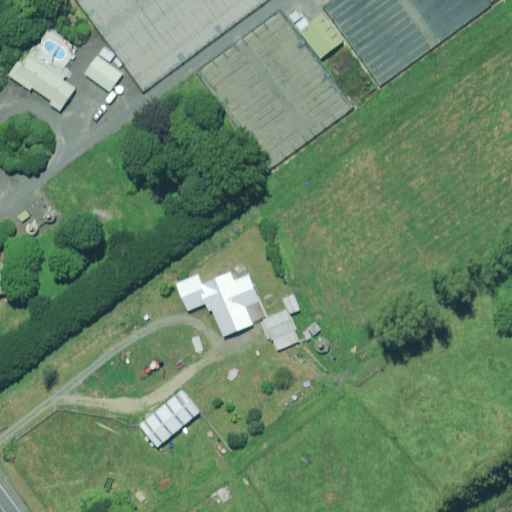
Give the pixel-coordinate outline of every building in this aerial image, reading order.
[(270,0),(78,0),(147,92),(270,0)] [(433,50),(396,0),(341,0),(327,11),(383,87),(433,50)] [(412,0),(444,42),(491,8),(485,0),(412,0)] [(311,25),(300,11),(292,17),(324,60),(346,43),(325,15),(311,25)] [(353,111),(278,13),(191,80),(266,178),(353,111)] [(73,74),(36,47),(14,78),(32,91),(34,88),(54,102),(52,104),(63,112),(78,90),(67,82),(73,74)] [(125,76),(100,58),(88,75),(113,93),(125,76)] [(0,296),(8,294),(2,269),(0,269),(0,296)] [(240,280),(237,273),(205,286),(201,277),(180,286),(191,312),(212,304),(226,337),(270,318),(252,275),(240,280)] [(302,311),(297,296),(286,299),(291,315),(302,311)] [(302,342),(289,312),(266,321),(279,352),(302,342)] [(202,413),(184,392),(143,427),(161,448),(202,413)]
